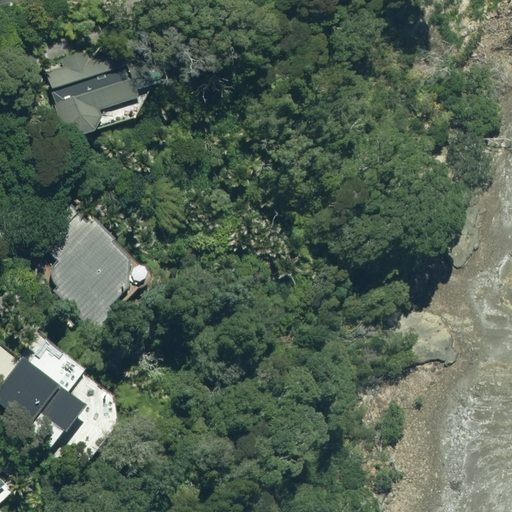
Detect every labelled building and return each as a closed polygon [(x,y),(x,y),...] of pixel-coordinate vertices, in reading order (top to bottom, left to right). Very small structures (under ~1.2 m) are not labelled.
[(160,96),(142,46),(91,61),(90,54),(64,63),(66,69),(47,74),(70,142),(86,150),(105,143),(109,129),(106,121),(145,108),(142,100),(160,96)] [(57,295),(98,339),(120,321),(114,314),(134,297),(135,270),(118,252),(121,250),(96,227),(90,231),(70,209),(37,239),(61,265),(58,268),(55,272),(54,275),(54,279),(54,283),(56,287),(58,290),(60,293),(57,295)] [(123,326),(133,339),(149,325),(139,313),(123,326)] [(62,456),(95,419),(72,402),(92,379),(53,345),(2,404),(62,456)] [(0,500),(11,491),(0,478),(0,500)]
